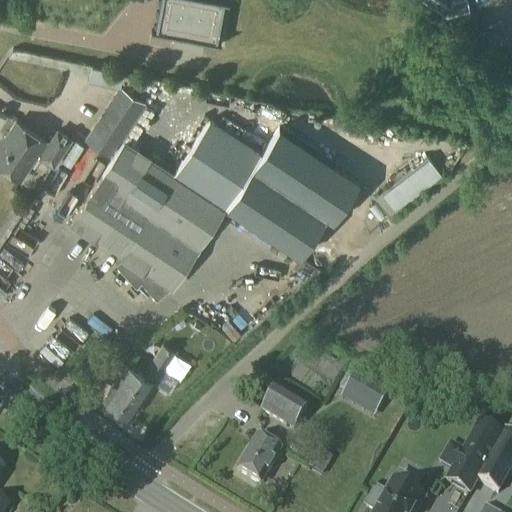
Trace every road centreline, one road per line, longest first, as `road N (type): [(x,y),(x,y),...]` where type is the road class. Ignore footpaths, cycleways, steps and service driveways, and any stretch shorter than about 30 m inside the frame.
road 1 (unclassified): [(134,486),(207,396),(329,283),(465,173),(511,146)]
road 2 (residential): [(21,28),(283,81)]
road 3 (secondary): [(134,486),(0,385)]
